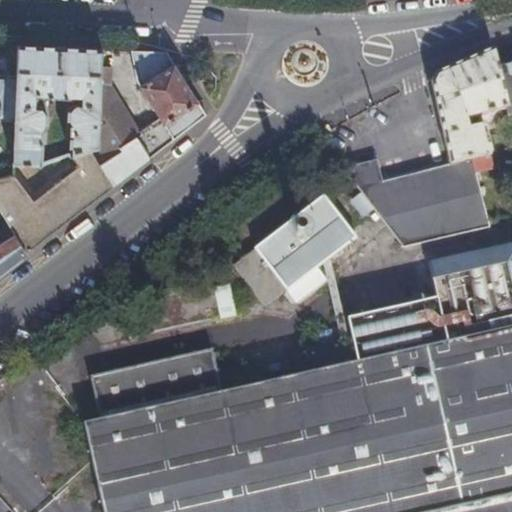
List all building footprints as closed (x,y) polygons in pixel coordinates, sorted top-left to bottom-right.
[(48,158),(48,125),(54,121),(55,104),(50,101),(45,100),(40,100),(40,92),(82,95),(82,101),(78,101),(74,102),(71,104),(71,118),(76,121),(75,152),(89,148),(96,146),(98,143),(101,68),(101,50),(63,48),(17,46),(17,76),(17,121),(17,164),(17,173),(26,159),(48,158)] [(463,120),(489,115),(505,111),(496,71),(491,49),(463,62),(431,76),(432,79),(428,83),(430,91),(447,167),(469,161),(487,157),(481,127),(465,130),(463,120)] [(173,137),(203,114),(180,77),(165,53),(129,51),(136,81),(158,117),(172,138),(173,137)] [(506,117),(507,121),(511,120),(511,65),(496,71),(505,111),(506,117)] [(106,81),(107,68),(101,68),(98,143),(96,146),(89,148),(98,164),(120,150),(118,146),(139,133),(137,131),(106,81)] [(0,121),(17,121),(17,76),(0,76),(0,121)] [(506,117),(505,111),(489,115),(490,121),(506,117)] [(142,160),(172,138),(158,117),(137,131),(139,133),(118,146),(120,150),(98,164),(109,182),(110,185),(142,160)] [(0,177),(0,200),(23,247),(31,242),(41,233),(59,221),(65,215),(73,210),(81,203),(101,188),(109,182),(98,164),(89,148),(75,152),(82,165),(34,201),(17,173),(0,177)] [(485,231),(469,161),(447,167),(463,236),(485,231)] [(343,170),(403,251),(425,245),(396,179),(380,183),(375,163),(368,163),(343,170)] [(0,177),(17,173),(17,164),(0,168),(0,177)] [(396,179),(425,245),(463,236),(447,167),(396,179)] [(358,219),(368,212),(357,194),(346,201),(358,219)] [(0,269),(25,251),(23,247),(0,200),(0,211),(11,229),(0,237),(0,269)] [(257,253),(256,256),(237,271),(268,310),(289,294),(299,308),(327,286),(318,272),(358,241),(326,200),(257,253)] [(478,306),(511,298),(511,251),(511,250),(468,259),(478,306)] [(93,378),(103,423),(87,426),(105,511),(511,511),(511,298),(478,306),(468,259),(423,269),(442,346),(225,395),(214,352),(93,378)] [(224,321),(238,319),(232,288),(218,290),(224,321)] [(423,298),(344,316),(353,361),(433,343),(423,298)] [(24,450),(17,442),(12,447),(19,455),(24,450)]
